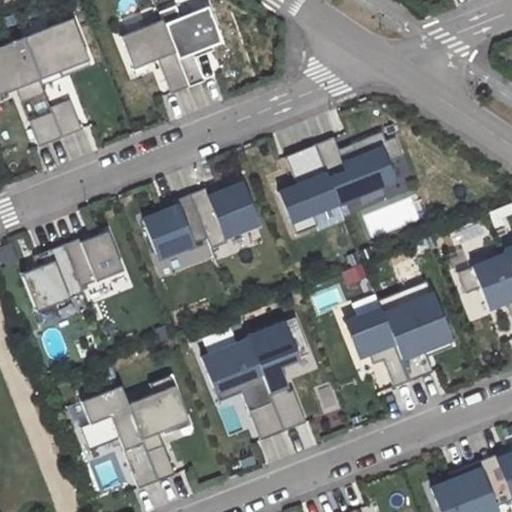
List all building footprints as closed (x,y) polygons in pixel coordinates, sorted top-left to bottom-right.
[(187,86),(203,80),(194,57),(192,52),(211,45),(220,41),(206,6),(179,17),(174,5),(158,11),(161,19),(187,86)] [(87,58),(70,17),(22,37),(41,84),(60,77),(57,70),(87,58)] [(187,86),(161,19),(119,36),(131,68),(156,58),(170,93),(187,86)] [(22,37),(0,45),(0,82),(11,78),(15,88),(20,102),(44,92),(41,84),(22,37)] [(194,57),(213,49),(211,45),(192,52),(194,57)] [(89,65),(87,58),(57,70),(60,77),(89,65)] [(11,78),(0,82),(0,93),(15,88),(11,78)] [(81,129),(71,103),(51,111),(61,137),(81,129)] [(51,111),(28,120),(38,146),(61,137),(51,111)] [(333,136),(314,144),(337,203),(380,186),(371,163),(385,157),(377,139),(370,142),(368,136),(350,143),(353,149),(340,154),(337,148),(333,136)] [(350,143),(337,148),(340,154),(353,149),(350,143)] [(297,183),(279,190),(296,233),(316,225),(311,213),(337,203),(314,144),(286,155),(297,183)] [(204,187),(188,194),(205,236),(220,230),(223,236),(256,223),(240,182),(207,195),(204,187)] [(175,205),(142,219),(157,257),(206,238),(205,236),(188,194),(172,200),(175,205)] [(79,286),(121,269),(106,230),(79,241),(77,237),(62,243),(79,286)] [(226,242),(223,236),(220,230),(205,236),(206,238),(210,248),(226,242)] [(79,286),(62,243),(32,255),(36,266),(20,272),(35,310),(82,292),(79,286)] [(503,253),(511,275),(511,245),(502,250),(503,253)] [(455,272),(464,293),(478,287),(486,308),(504,301),(511,322),(511,275),(503,253),(455,272)] [(379,307),(381,312),(429,293),(424,280),(376,299),(379,307)] [(429,293),(381,312),(408,380),(431,372),(424,356),(421,348),(447,338),(429,293)] [(369,356),(377,352),(380,359),(382,358),(393,386),(408,380),(381,312),(379,307),(344,321),(358,355),(367,351),(369,356)] [(281,322),(285,332),(298,327),(294,317),(281,322)] [(308,353),(298,327),(285,332),(281,322),(245,336),(246,338),(267,392),(289,383),(282,363),(308,353)] [(267,392),(246,338),(200,357),(214,390),(236,381),(240,392),(259,440),(282,430),(269,398),(267,392)] [(447,338),(421,348),(424,356),(450,346),(447,338)] [(372,363),(380,359),(377,352),(369,356),(372,363)] [(152,393),(173,385),(168,374),(148,383),(152,393)] [(240,392),(236,381),(214,390),(218,401),(240,392)] [(292,389),(289,383),(267,392),(269,398),(292,389)] [(137,488),(157,480),(126,403),(119,385),(85,399),(93,420),(79,426),(88,449),(117,438),(137,488)] [(157,480),(174,474),(157,432),(161,430),(187,420),(173,385),(152,393),(126,403),(157,480)] [(305,421),(292,389),(269,398),(282,430),(305,421)] [(163,435),(196,422),(194,417),(187,420),(161,430),(163,435)] [(495,506),(511,498),(511,452),(496,459),(494,454),(477,461),(495,506)] [(462,475),(430,487),(437,506),(444,503),(447,511),(496,511),(495,506),(477,461),(459,468),(462,475)] [(437,506),(439,511),(447,511),(444,503),(437,506)]
